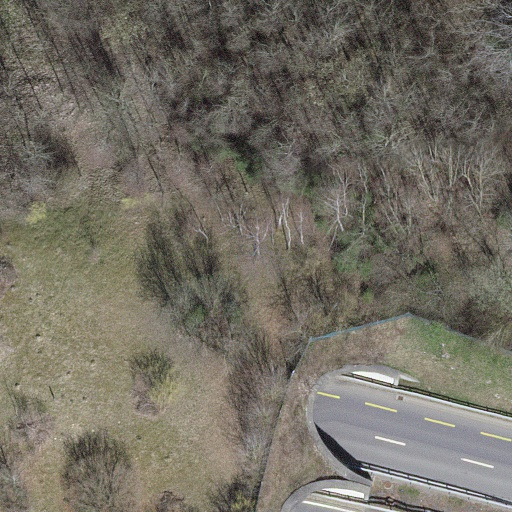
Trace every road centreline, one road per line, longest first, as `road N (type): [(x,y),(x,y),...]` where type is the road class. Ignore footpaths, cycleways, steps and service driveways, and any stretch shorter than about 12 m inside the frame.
road 1 (primary): [(511,470),(0,336)]
road 2 (primary): [(0,467),(197,511)]
